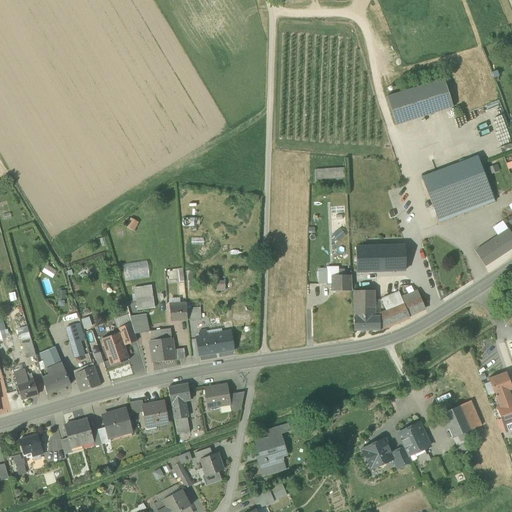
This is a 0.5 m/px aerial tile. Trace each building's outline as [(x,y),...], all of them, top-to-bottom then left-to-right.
[(386,97),(395,125),(453,107),(444,79),(386,97)] [(511,144),(511,143),(500,148),(502,153),(511,148),(511,144)] [(422,180),(438,223),(494,202),(478,159),(422,180)] [(497,164),(487,168),(489,175),(500,171),(497,164)] [(314,170),(315,186),(345,184),(344,169),(314,170)] [(183,218),(183,226),(200,226),(200,218),(183,218)] [(129,227),(134,230),(138,222),(133,219),(129,227)] [(498,235),(508,229),(503,221),(493,227),(498,235)] [(332,235),(338,242),(345,236),(339,229),(332,235)] [(475,251),(476,253),(509,231),(508,229),(498,235),(475,251)] [(476,253),(485,266),(511,248),(511,234),(509,231),(476,253)] [(355,248),(355,272),(405,271),(404,247),(356,248),(355,248)] [(124,279),(149,278),(148,261),(123,262),(124,279)] [(42,272),(52,278),(56,271),(46,265),(42,272)] [(327,268),(327,269),(327,284),(331,284),(331,276),(338,276),(338,270),(338,268),(327,268)] [(318,284),(327,284),(327,269),(318,269),(318,284)] [(331,291),(351,291),(350,275),(345,276),(345,275),(344,275),(344,276),(338,276),(331,276),(331,284),(331,291)] [(224,281),(215,281),(215,291),(225,291),(224,281)] [(135,289),(138,310),(154,308),(151,287),(135,289)] [(417,290),(401,298),(408,316),(425,308),(417,290)] [(57,291),(57,299),(65,299),(65,291),(57,291)] [(353,292),(354,317),(375,313),(374,291),(353,292)] [(386,301),(400,296),(398,291),(381,298),(386,310),(389,309),(386,301)] [(409,318),(408,316),(401,298),(400,296),(386,301),(389,309),(386,310),(384,311),(390,325),(409,318)] [(169,304),(170,321),(187,320),(186,309),(186,303),(184,303),(184,306),(172,307),(172,304),(169,304)] [(186,309),(187,320),(200,319),(200,308),(186,309)] [(379,330),(390,325),(384,311),(378,314),(378,317),(379,317),(379,330)] [(379,331),(379,330),(379,317),(378,317),(378,314),(375,313),(354,317),(354,330),(379,331)] [(132,324),(129,317),(128,314),(114,319),(118,329),(132,324)] [(132,324),(134,334),(147,332),(143,315),(129,317),(132,324)] [(81,320),(84,329),(92,327),(89,318),(81,320)] [(235,321),(236,328),(256,326),(256,319),(247,320),(238,320),(235,321)] [(75,355),(80,369),(92,364),(89,354),(80,324),(66,329),(75,355)] [(119,333),(123,346),(124,346),(137,341),(134,334),(132,324),(118,329),(119,333)] [(18,330),(21,341),(31,339),(28,327),(18,330)] [(221,329),(206,331),(207,339),(222,336),(221,329)] [(197,340),(200,357),(233,351),(231,335),(222,336),(207,339),(206,331),(200,332),(201,340),(197,340)] [(101,339),(111,366),(129,360),(124,346),(123,346),(119,333),(101,339)] [(40,362),(46,376),(63,368),(55,350),(52,351),(51,349),(43,352),(41,345),(49,342),(47,334),(31,339),(35,355),(36,358),(37,361),(40,362)] [(21,341),(26,357),(35,355),(31,339),(21,341)] [(150,342),(153,363),(184,359),(185,359),(184,350),(173,351),(171,339),(160,340),(150,342)] [(93,356),(97,369),(105,366),(100,354),(93,356)] [(13,368),(14,374),(24,371),(22,366),(13,368)] [(73,376),(81,392),(101,385),(94,367),(73,376)] [(42,378),(49,394),(71,384),(63,368),(46,376),(42,378)] [(14,374),(17,383),(27,380),(24,371),(14,374)] [(505,373),(489,378),(491,382),(495,393),(500,407),(500,408),(511,404),(511,403),(507,392),(511,390),(505,373)] [(33,378),(27,380),(17,383),(22,400),(38,395),(33,378)] [(495,393),(491,382),(484,384),(488,395),(495,393)] [(170,404),(172,404),(183,402),(189,400),(187,384),(167,388),(170,404)] [(204,388),(208,409),(230,405),(231,405),(229,395),(227,384),(204,388)] [(230,405),(231,411),(241,409),(244,392),(229,395),(231,405),(230,405)] [(130,404),(134,420),(145,418),(143,406),(146,405),(146,401),(130,404)] [(469,401),(460,405),(471,430),(480,426),(469,401)] [(187,418),(183,402),(172,404),(176,420),(187,418)] [(501,419),(506,432),(511,429),(511,402),(511,403),(511,404),(500,408),(500,407),(497,408),(501,419)] [(145,418),(148,430),(157,428),(156,425),(168,423),(164,403),(151,406),(151,404),(146,405),(143,406),(145,418)] [(464,433),(471,430),(460,405),(442,414),(453,438),(464,433)] [(106,427),(109,439),(122,435),(122,433),(131,430),(125,411),(103,417),(106,427)] [(176,420),(178,434),(190,432),(187,418),(176,420)] [(87,419),(75,423),(82,445),(93,442),(90,432),(87,419)] [(506,432),(501,419),(495,421),(500,434),(506,432)] [(71,448),(82,445),(75,423),(64,426),(67,438),(70,448),(71,448)] [(404,448),(408,456),(430,446),(419,423),(397,434),(404,448)] [(266,432),(269,440),(282,436),(292,433),(290,425),(266,432)] [(106,427),(97,430),(101,444),(110,442),(109,439),(106,427)] [(94,446),(101,444),(97,430),(90,432),(93,442),(94,446)] [(453,438),(456,446),(463,443),(468,440),(464,433),(453,438)] [(31,454),(32,458),(36,457),(40,456),(43,455),(37,436),(20,441),(24,455),(31,454)] [(261,462),(262,461),(279,456),(287,453),(282,436),(269,440),(256,444),(261,462)] [(60,440),(65,455),(72,453),(71,448),(70,448),(67,438),(60,440)] [(362,449),(371,469),(393,459),(391,454),(384,439),(362,449)] [(456,446),(460,453),(466,450),(463,443),(456,446)] [(195,453),(198,461),(201,460),(213,455),(210,448),(195,453)] [(393,459),(397,469),(411,462),(408,456),(404,448),(391,454),(393,459)] [(12,454),(17,469),(23,467),(19,452),(12,454)] [(176,457),(179,463),(180,465),(192,460),(189,452),(181,455),(176,457)] [(201,460),(206,475),(206,476),(218,472),(223,470),(217,454),(213,455),(201,460)] [(283,468),(279,456),(262,461),(266,474),(283,468)] [(172,467),(178,479),(180,478),(186,475),(183,470),(180,465),(179,463),(172,467)] [(0,465),(0,470),(3,481),(9,479),(5,464),(0,465)] [(159,469),(152,473),(156,481),(164,477),(159,469)] [(221,480),(218,472),(206,476),(206,475),(203,476),(206,485),(221,480)] [(180,478),(185,489),(191,485),(186,475),(180,478)] [(154,496),(157,503),(164,500),(181,490),(177,484),(154,496)] [(282,484),(271,488),(276,500),(287,496),(282,484)] [(269,489),(265,491),(269,498),(268,499),(270,504),(275,501),(269,489)] [(181,490),(164,500),(170,511),(179,511),(190,507),(181,490)] [(257,504),(268,499),(269,498),(265,491),(253,497),(257,504)] [(154,511),(170,511),(164,500),(157,503),(151,506),(154,511)]
